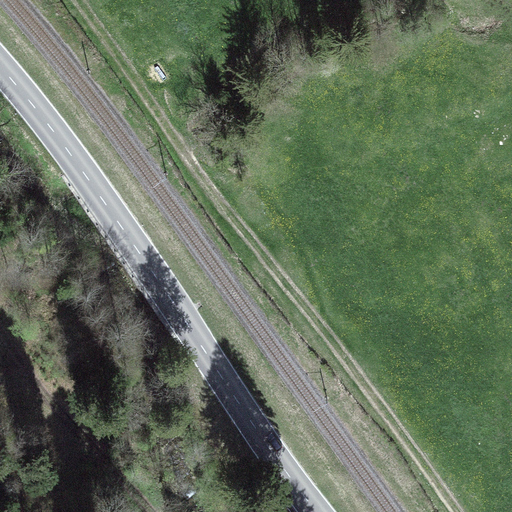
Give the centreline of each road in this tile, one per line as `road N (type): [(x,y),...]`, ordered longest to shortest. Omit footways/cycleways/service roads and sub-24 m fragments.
road 1 (track): [(457,511),(192,168),(76,0)]
road 2 (primary): [(0,65),(317,511)]
road 3 (track): [(0,336),(142,511)]
